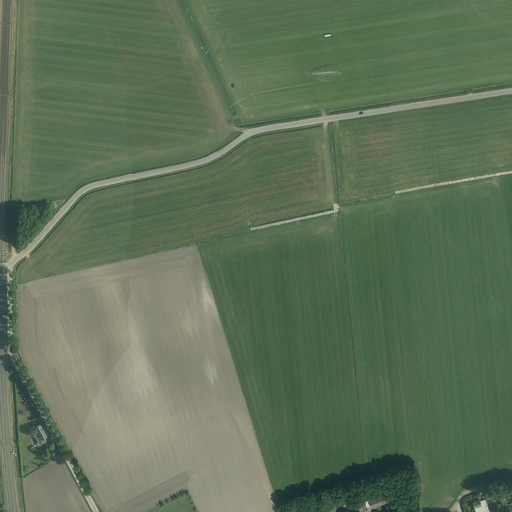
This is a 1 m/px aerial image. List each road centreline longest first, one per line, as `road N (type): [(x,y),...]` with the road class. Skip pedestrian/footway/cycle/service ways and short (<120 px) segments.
road 1 (unclassified): [(9,263),(92,185),(201,161),(257,130),(511,91)]
road 2 (unclassified): [(95,511),(11,355),(9,263)]
